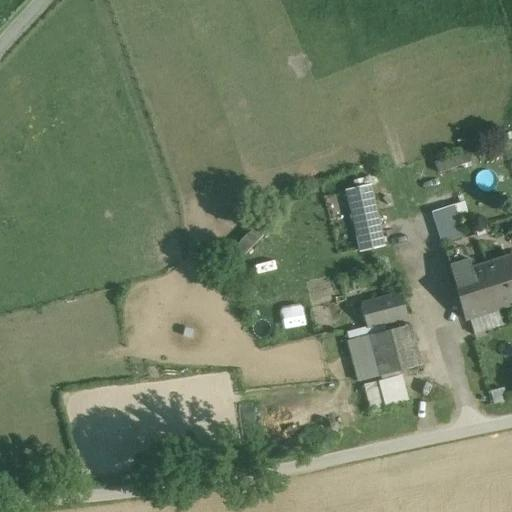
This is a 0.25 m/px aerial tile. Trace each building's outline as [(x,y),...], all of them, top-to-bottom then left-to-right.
[(371,187),(346,193),(356,235),(360,251),(384,245),(371,187)] [(454,205),(431,213),(442,246),(465,239),(454,205)] [(511,255),(451,275),(466,321),(511,305),(511,255)] [(401,294),(361,305),(367,328),(408,317),(401,294)] [(411,325),(369,336),(380,377),(422,366),(411,325)] [(407,378),(368,379),(368,403),(408,401),(407,378)]
